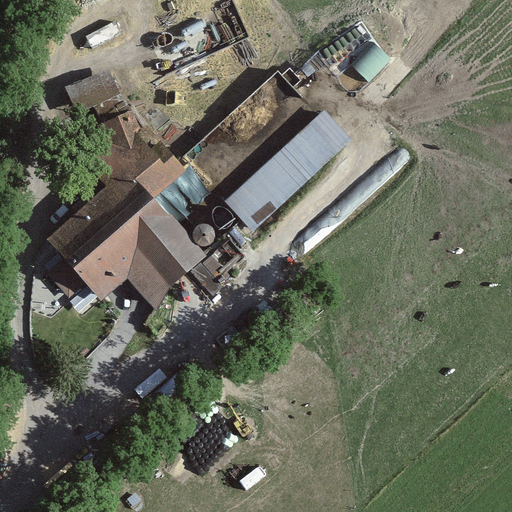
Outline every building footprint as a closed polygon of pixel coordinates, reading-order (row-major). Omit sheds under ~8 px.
[(354,58),(367,76),(393,57),(380,39),(354,58)] [(114,66),(69,81),(81,116),(126,100),(114,66)] [(282,67),(267,80),(289,105),(304,92),(282,67)] [(149,305),(203,261),(151,198),(183,172),(158,142),(151,148),(122,112),(97,133),(107,146),(83,166),(108,196),(47,245),(94,303),(126,277),(149,305)] [(342,146),(315,118),(246,183),(273,211),(342,146)] [(166,192),(184,211),(208,189),(190,170),(166,192)]
